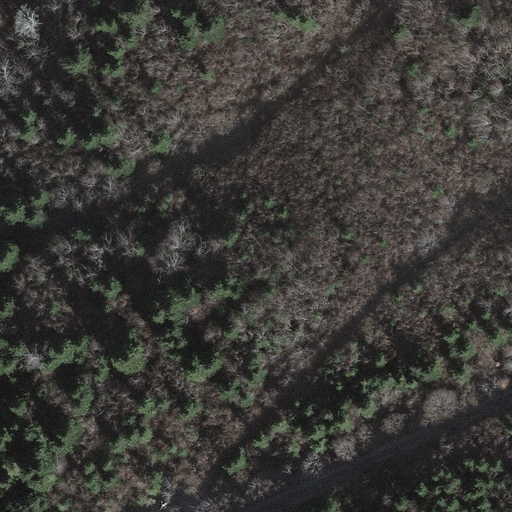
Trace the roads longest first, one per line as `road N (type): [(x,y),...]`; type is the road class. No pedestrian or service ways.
road 1 (track): [(183,511),(260,410),(368,301),(511,191)]
road 2 (track): [(231,511),(511,390)]
road 3 (track): [(157,171),(272,101),(388,0)]
